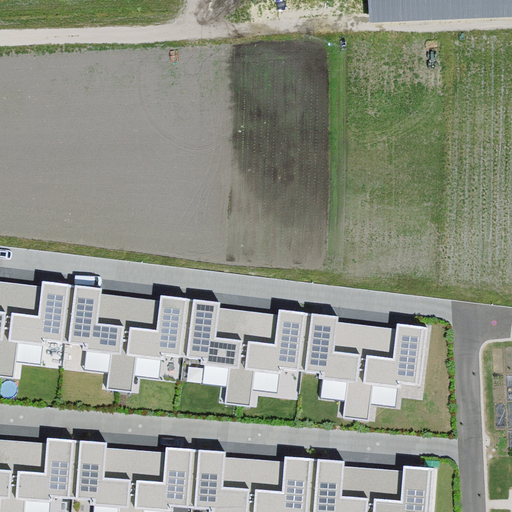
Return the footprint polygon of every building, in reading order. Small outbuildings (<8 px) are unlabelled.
[(511,0),(369,0),(370,21),(511,15),(511,0)] [(72,286),(42,282),(38,317),(9,314),(1,377),(14,379),(18,343),(46,346),(47,341),(65,344),(72,286)] [(97,324),(101,290),(72,286),(65,344),(83,346),(82,351),(111,354),(106,390),(119,391),(127,328),(97,324)] [(190,300),(161,296),(157,331),(127,328),(119,391),(132,393),(136,357),(165,361),(165,356),(183,358),(190,300)] [(216,338),(220,304),(190,300),(183,358),(201,360),(201,365),(229,368),(225,404),(237,406),(245,342),(216,338)] [(308,314),(279,311),(275,345),(245,342),(237,406),(250,407),(254,371),(283,375),(283,370),(301,372),(308,314)] [(0,312),(0,377),(1,377),(9,314),(0,312)] [(334,353),(338,318),(308,314),(301,372),(319,374),(319,379),(347,382),(343,418),(356,420),(363,356),(334,353)] [(427,328),(397,325),(393,360),(363,356),(356,420),(368,421),(373,385),(401,389),(402,384),(421,386),(427,328)] [(45,474),(15,471),(11,511),(24,511),(25,500),(54,503),(54,497),(72,499),(77,441),(47,439),(45,474)] [(106,443),(77,441),(72,499),(90,500),(90,505),(119,508),(118,511),(131,511),(133,481),(104,478),(106,443)] [(163,483),(133,481),(131,511),(143,511),(144,510),(173,511),(173,507),(191,508),(196,450),(166,448),(163,483)] [(225,453),(196,450),(191,508),(209,509),(208,511),(250,511),(252,490),(223,488),(225,453)] [(282,492),(252,490),(250,511),(310,511),(314,460),(285,457),(282,492)] [(344,462),(314,460),(310,511),(369,511),(371,499),(341,497),(344,462)] [(401,501),(371,499),(369,511),(430,511),(434,469),(404,466),(401,501)] [(0,511),(11,511),(15,471),(0,470),(0,511)]
